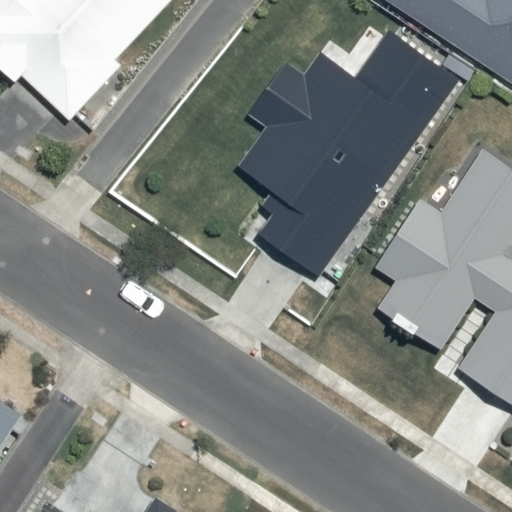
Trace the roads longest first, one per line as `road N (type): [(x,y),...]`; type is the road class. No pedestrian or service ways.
road 1 (residential): [(393,511),(18,265)]
road 2 (residential): [(18,265),(226,0)]
